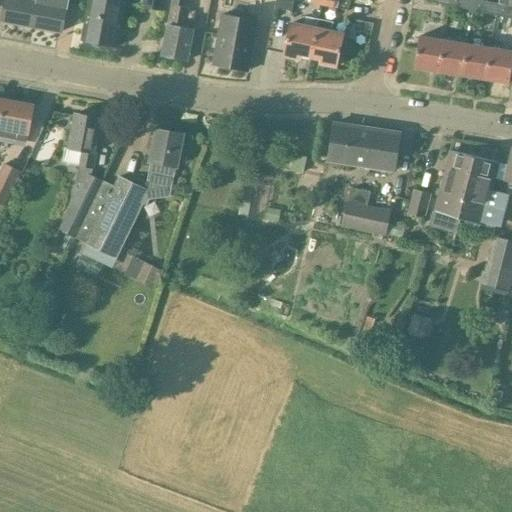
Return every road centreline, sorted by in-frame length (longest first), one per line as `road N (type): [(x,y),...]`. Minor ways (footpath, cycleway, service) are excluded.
road 1 (residential): [(368,104),(207,98),(0,58)]
road 2 (residential): [(511,129),(368,104)]
